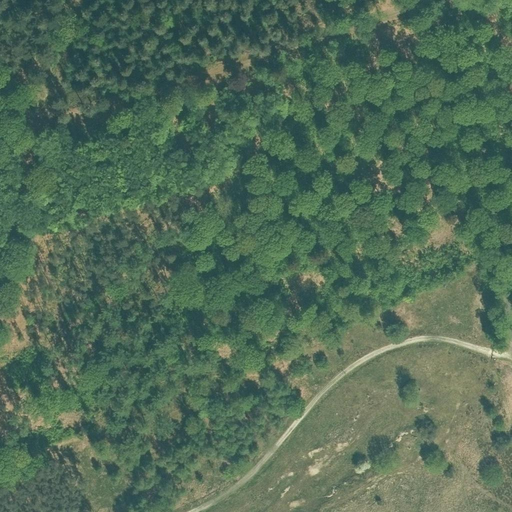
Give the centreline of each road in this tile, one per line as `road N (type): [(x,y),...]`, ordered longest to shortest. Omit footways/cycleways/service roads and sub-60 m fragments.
road 1 (track): [(0,142),(427,0)]
road 2 (track): [(511,360),(438,338),(369,355),(331,382),(245,477),(193,511)]
road 3 (track): [(0,286),(81,0)]
